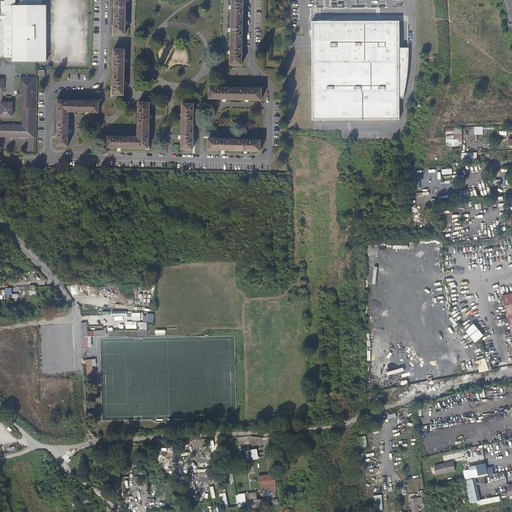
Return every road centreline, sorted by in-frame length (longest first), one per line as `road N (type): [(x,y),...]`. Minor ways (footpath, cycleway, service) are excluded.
road 1 (residential): [(250,0),(249,64),(269,88),(267,160),(66,157)]
road 2 (residential): [(0,218),(69,299),(85,445)]
road 3 (residential): [(47,161),(48,90),(101,76),(104,0)]
